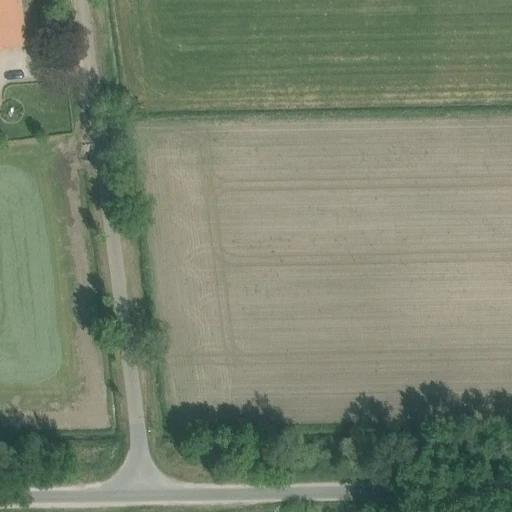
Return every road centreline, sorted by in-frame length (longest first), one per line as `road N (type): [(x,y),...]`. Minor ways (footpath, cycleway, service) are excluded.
road 1 (unclassified): [(149,484),(81,0)]
road 2 (unclassified): [(149,484),(511,479)]
road 3 (unclassified): [(0,486),(149,484)]
